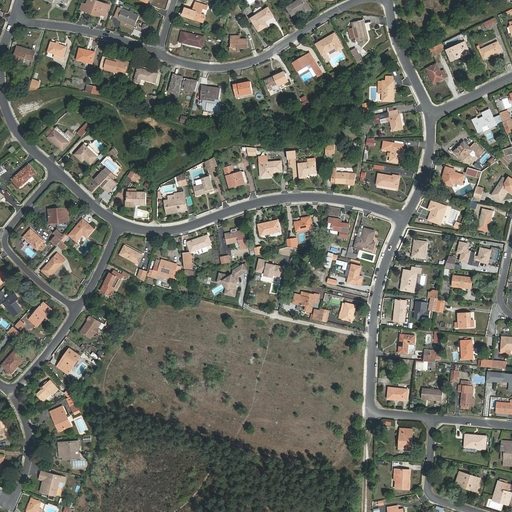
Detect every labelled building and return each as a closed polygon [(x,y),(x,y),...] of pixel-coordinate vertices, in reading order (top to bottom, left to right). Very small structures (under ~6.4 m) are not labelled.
[(102,14),(105,16),(110,5),(95,0),(89,0),(87,6),(86,9),(91,11),(90,13),(101,17),(102,14)] [(313,12),(305,0),(297,0),(287,7),(293,17),(303,11),(306,16),(313,12)] [(233,9),(237,14),(241,11),(237,2),(232,6),(233,9)] [(193,11),(188,10),(186,17),(199,22),(203,23),(205,16),(201,15),(203,9),(207,10),(207,7),(204,6),(195,3),(193,11)] [(81,10),(90,13),(91,11),(86,9),(87,6),(83,4),(81,10)] [(275,17),(268,6),(251,18),(260,33),(269,27),(266,22),(275,17)] [(119,8),(116,15),(119,17),(118,19),(135,27),(139,17),(119,8)] [(487,29),(497,24),(495,17),(484,23),(487,29)] [(354,28),(356,37),(357,41),(368,38),(364,20),(353,23),(354,28)] [(184,32),(182,43),(202,48),(205,37),(184,32)] [(337,51),(344,48),(335,33),(316,44),(322,55),(335,48),(337,51)] [(231,48),(237,49),(248,48),(248,39),(240,39),(237,39),(237,36),(231,36),(231,48)] [(499,41),(479,50),(483,60),(503,50),(499,41)] [(54,55),(63,57),(67,47),(58,44),(56,43),(51,42),(47,52),(54,55)] [(465,42),(447,50),(452,61),(470,53),(465,42)] [(433,56),(442,52),(439,45),(430,49),(433,56)] [(18,55),(16,63),(23,66),(25,59),(33,61),(36,52),(18,47),(16,54),(18,55)] [(92,63),(95,53),(80,49),(77,59),(92,63)] [(362,60),(357,50),(351,53),(357,64),(362,60)] [(311,54),(293,63),(297,72),(310,65),(318,78),(323,76),(311,54)] [(105,69),(115,72),(115,69),(126,72),(128,65),(118,62),(107,59),(105,69)] [(440,72),(437,63),(427,68),(434,83),(447,76),(445,70),(440,72)] [(301,74),(312,68),(310,65),(300,71),(301,74)] [(156,84),(158,74),(138,68),(134,82),(140,83),(141,79),(156,84)] [(273,86),(275,90),(281,87),(280,85),(279,83),(286,80),(287,82),(289,80),(285,71),(280,73),(275,76),(266,80),(270,88),(273,86)] [(183,77),(174,74),(169,92),(178,95),(181,84),(182,84),(183,85),(182,88),(195,91),(198,81),(185,78),(184,81),(183,81),(182,80),(183,77)] [(83,84),(84,77),(73,75),(72,83),(83,84)] [(40,81),(33,78),(29,91),(38,89),(40,81)] [(333,83),(330,78),(325,81),(328,87),(333,83)] [(394,101),(394,81),(383,80),(383,101),(394,101)] [(244,94),(253,92),(251,82),(233,85),(235,97),(244,96),(244,94)] [(92,93),(94,86),(87,84),(86,91),(92,93)] [(221,88),(202,85),(201,96),(216,98),(220,98),(221,88)] [(103,89),(94,86),(92,93),(101,95),(103,89)] [(154,108),(157,96),(152,95),(148,107),(154,108)] [(305,96),(299,99),(303,106),(309,102),(305,96)] [(497,124),(494,116),(490,108),(482,112),(484,116),(478,118),(478,116),(473,118),(479,132),(484,130),(483,127),(489,124),(490,127),(497,124)] [(500,114),(502,120),(511,117),(509,111),(500,114)] [(400,113),(398,113),(390,115),(390,112),(379,114),(380,120),(386,118),(387,122),(391,121),(393,132),(404,130),(400,113)] [(505,129),(511,126),(511,123),(510,118),(502,120),(505,129)] [(89,126),(85,123),(77,132),(81,136),(89,126)] [(52,127),(46,134),(50,137),(56,130),(52,127)] [(50,137),(49,138),(63,151),(70,143),(56,130),(50,137)] [(475,142),(471,146),(464,140),(454,151),(463,160),(474,149),(481,156),(485,151),(475,142)] [(402,145),(385,142),(384,150),(393,152),(392,154),(392,158),(391,162),(401,164),(404,150),(401,149),(402,145)] [(84,156),(85,158),(91,164),(98,157),(84,144),(74,155),(80,160),(84,156)] [(511,153),(511,146),(503,149),(505,156),(509,154),(511,154),(511,153)] [(247,147),(249,155),(257,156),(257,148),(247,147)] [(114,157),(118,153),(114,148),(109,152),(114,157)] [(507,165),(511,160),(511,158),(509,154),(505,156),(500,157),(507,165)] [(215,157),(209,160),(212,168),(218,166),(215,157)] [(317,173),(315,158),(308,159),(309,163),(299,164),(301,179),(307,178),(307,174),(317,173)] [(281,161),(260,163),(261,177),(273,176),(273,171),(281,170),(281,161)] [(28,180),(32,176),(36,173),(29,164),(15,177),(23,185),(28,180)] [(246,184),(246,183),(243,173),(243,172),(235,174),(233,166),(225,168),(231,188),(246,184)] [(447,166),(442,181),(459,187),(462,185),(462,184),(463,184),(466,183),(469,176),(459,172),(459,170),(447,166)] [(106,167),(103,171),(112,179),(115,176),(106,167)] [(138,173),(132,167),(127,175),(135,179),(138,173)] [(467,174),(480,177),(482,171),(469,167),(467,174)] [(336,177),(335,180),(335,182),(349,184),(349,185),(354,185),(355,175),(350,174),(350,173),(337,171),(337,169),(332,168),(331,177),(336,177)] [(95,179),(99,183),(100,181),(108,188),(114,181),(103,171),(95,179)] [(400,177),(379,173),(377,185),(398,189),(400,177)] [(204,191),(214,189),(210,176),(202,178),(204,183),(194,186),(197,196),(205,194),(204,191)] [(508,179),(504,176),(493,194),(501,200),(508,189),(511,191),(511,176),(510,176),(508,179)] [(19,188),(23,185),(15,177),(12,180),(19,188)] [(100,181),(99,183),(109,192),(117,183),(114,181),(108,188),(100,181)] [(477,185),(474,195),(481,198),(484,188),(477,185)] [(136,202),(146,202),(145,192),(136,192),(128,192),(128,200),(126,201),(126,206),(136,206),(136,204),(136,202)] [(186,196),(185,192),(175,194),(175,198),(165,200),(167,214),(178,212),(178,209),(180,209),(180,212),(187,210),(185,196),(186,196)] [(447,206),(432,200),(428,208),(433,210),(429,219),(440,224),(447,206)] [(58,211),(49,211),(50,222),(69,220),(68,207),(58,208),(58,211)] [(493,210),(483,208),(479,229),(489,231),(493,210)] [(302,221),(295,222),(297,232),(314,228),(312,217),(302,219),(302,221)] [(340,219),(328,217),(327,222),(332,222),(331,230),(340,231),(339,237),(347,238),(349,223),(339,222),(340,219)] [(84,220),(71,235),(77,241),(84,234),(87,237),(94,229),(84,220)] [(279,221),(260,224),(262,236),(281,232),(279,221)] [(461,230),(463,225),(457,222),(455,228),(461,230)] [(373,241),(376,231),(365,228),(362,238),(358,237),(355,245),(364,247),(374,250),(376,242),(373,241)] [(39,247),(42,250),(46,245),(43,243),(44,241),(31,229),(24,237),(37,249),(39,247)] [(60,239),(64,233),(60,229),(55,234),(56,235),(60,239)] [(245,229),(238,231),(239,233),(233,235),(232,232),(226,233),(228,244),(240,242),(242,247),(249,246),(245,229)] [(62,240),(64,242),(69,237),(64,233),(60,239),(62,240)] [(51,241),(56,246),(62,240),(60,239),(56,235),(51,241)] [(208,235),(187,242),(190,251),(196,249),(207,245),(211,244),(208,235)] [(296,248),(295,238),(288,239),(289,246),(294,247),(296,248)] [(427,259),(429,241),(415,239),(412,257),(427,259)] [(207,245),(196,249),(197,253),(198,254),(207,250),(208,249),(207,245)] [(27,246),(23,251),(32,258),(36,254),(27,246)] [(121,255),(138,264),(143,255),(125,246),(121,255)] [(279,253),(292,255),(294,247),(289,246),(280,249),(279,253)] [(492,249),(481,247),(479,256),(474,255),(473,260),(489,264),(492,249)] [(66,260),(58,252),(55,255),(63,262),(66,260)] [(191,254),(185,254),(186,266),(193,267),(191,254)] [(55,255),(42,270),(50,277),(63,262),(55,255)] [(445,267),(455,268),(457,256),(450,255),(445,267)] [(269,262),(260,260),(258,272),(266,273),(274,275),(279,276),(280,275),(281,273),(282,273),(284,267),(268,264),(269,262)] [(161,262),(155,261),(152,271),(151,276),(156,277),(158,273),(161,262)] [(177,267),(161,262),(158,273),(174,278),(177,267)] [(358,275),(361,265),(351,263),(347,282),(361,285),(363,276),(358,275)] [(178,281),(181,268),(177,267),(174,278),(173,277),(172,280),(178,281)] [(244,272),(240,267),(235,270),(234,274),(239,275),(244,272)] [(406,283),(403,282),(402,289),(414,291),(417,272),(422,273),(422,269),(412,267),(412,270),(405,269),(404,275),(407,276),(406,283)] [(117,289),(124,276),(129,279),(131,276),(123,271),(122,274),(115,270),(113,274),(111,273),(102,290),(111,296),(115,288),(117,289)] [(230,294),(235,295),(237,287),(235,284),(234,282),(237,281),(238,280),(239,275),(234,274),(229,277),(228,275),(221,273),(219,280),(223,281),(224,280),(229,288),(230,288),(231,290),(230,294)] [(473,278),(453,274),(451,286),(472,289),(473,278)] [(227,288),(226,293),(230,294),(231,290),(230,288),(229,288),(224,280),(223,281),(219,280),(219,281),(224,282),(227,288)] [(215,295),(221,291),(218,286),(212,290),(215,295)] [(308,302),(307,304),(306,309),(313,310),(315,301),(318,301),(321,292),(316,291),(316,292),(306,289),(305,293),(302,293),(300,302),(305,304),(306,302),(308,302)] [(8,299),(5,295),(0,299),(0,303),(1,305),(3,303),(13,316),(22,310),(15,301),(19,298),(15,293),(8,299)] [(396,298),(394,321),(405,322),(407,300),(396,298)] [(446,300),(439,299),(438,302),(437,311),(436,312),(443,313),(446,300)] [(45,302),(32,317),(38,323),(46,313),(48,315),(53,309),(45,302)] [(352,314),(354,315),(356,305),(345,303),(343,312),(339,312),(338,318),(351,321),(352,314)] [(328,321),(329,313),(322,311),(320,320),(328,321)] [(472,327),(472,312),(459,312),(459,327),(472,327)] [(38,323),(32,317),(30,320),(38,326),(48,315),(46,313),(38,323)] [(90,320),(83,331),(93,338),(96,334),(98,333),(100,330),(100,328),(103,323),(93,316),(93,317),(92,317),(90,319),(90,320)] [(26,324),(21,319),(16,325),(22,330),(26,324)] [(106,327),(111,331),(116,324),(111,321),(106,327)] [(14,326),(9,332),(16,337),(21,332),(14,326)] [(416,344),(417,335),(401,333),(399,353),(408,353),(409,344),(416,344)] [(511,336),(502,336),(501,348),(511,349),(511,336)] [(475,358),(473,339),(461,340),(462,359),(475,358)] [(77,360),(79,362),(82,357),(71,349),(67,353),(69,354),(62,363),(63,364),(61,368),(69,374),(75,366),(73,365),(77,360)] [(12,373),(16,368),(14,366),(22,357),(15,351),(3,365),(12,373)] [(431,355),(425,354),(424,360),(436,362),(437,352),(431,351),(431,355)] [(58,366),(61,368),(63,364),(62,363),(69,354),(67,353),(58,366)] [(14,366),(16,368),(24,359),(22,357),(14,366)] [(493,367),(494,360),(483,359),(482,366),(488,367),(493,367)] [(509,361),(494,360),(493,367),(509,369),(509,361)] [(452,370),(451,382),(458,382),(458,376),(460,377),(460,372),(459,370),(452,370)] [(511,374),(496,373),(495,381),(501,382),(501,381),(510,382),(509,391),(511,390),(511,374)] [(54,395),(60,389),(50,378),(41,387),(42,388),(37,393),(44,401),(52,394),(54,395)] [(461,405),(462,405),(471,406),(472,405),(473,397),(474,385),(459,384),(459,390),(462,391),(461,405)] [(407,400),(408,388),(389,386),(388,398),(407,400)] [(444,390),(423,388),(422,398),(443,400),(444,390)] [(74,394),(69,389),(64,393),(69,397),(74,394)] [(78,404),(75,399),(74,396),(74,394),(69,397),(72,406),(78,404)] [(511,398),(511,399),(511,402),(497,401),(496,412),(511,413),(511,398)] [(59,423),(56,424),(59,431),(71,425),(63,406),(53,410),(59,423)] [(50,411),(56,424),(59,423),(53,410),(50,411)] [(83,417),(74,419),(78,432),(87,429),(83,417)] [(0,423),(0,440),(10,437),(7,429),(6,429),(2,430),(0,423)] [(413,449),(413,443),(410,443),(411,429),(401,429),(400,448),(413,449)] [(486,436),(467,435),(466,447),(485,449),(486,436)] [(75,455),(80,455),(78,441),(59,443),(59,447),(64,446),(64,456),(68,456),(68,454),(75,453),(75,455)] [(511,441),(503,441),(502,451),(505,451),(505,461),(511,461),(511,441)] [(80,457),(80,455),(75,455),(75,453),(68,454),(68,456),(64,456),(64,446),(59,447),(60,459),(80,457)] [(410,489),(410,479),(407,479),(407,469),(395,468),(395,480),(397,479),(396,488),(410,489)] [(42,471),(41,476),(47,478),(43,492),(42,497),(54,501),(56,495),(60,481),(62,476),(42,471)] [(457,483),(461,485),(461,483),(472,487),(471,489),(476,491),(480,478),(461,472),(457,483)] [(499,480),(495,494),(509,500),(511,492),(509,491),(505,490),(508,483),(499,480)] [(507,504),(509,500),(495,494),(493,499),(507,504)] [(40,508),(42,502),(32,498),(26,511),(42,511),(43,509),(40,508)]
